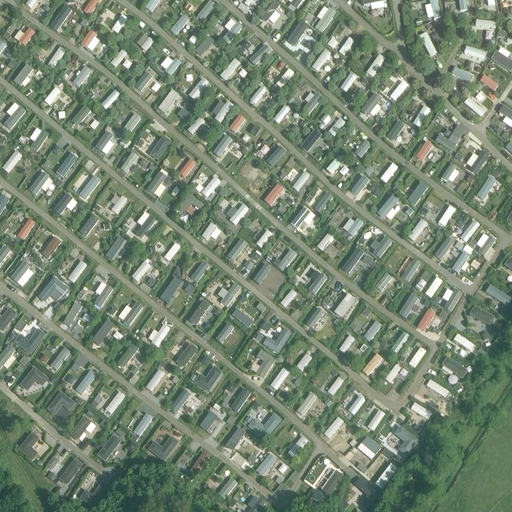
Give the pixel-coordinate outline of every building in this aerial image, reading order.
[(33,9),(37,0),(30,0),(27,6),(33,9)] [(91,0),(85,11),(92,15),(100,0),(91,0)] [(151,0),(145,7),(152,12),(161,0),(151,0)] [(294,0),(291,4),(297,9),(303,0),(294,0)] [(429,0),(431,5),(426,6),(428,18),(435,17),(435,19),(442,18),(438,0),(429,0)] [(459,0),(460,11),(468,11),(466,0),(459,0)] [(210,1),(197,17),(203,22),(217,6),(210,1)] [(267,23),(281,6),(275,1),(261,19),(267,23)] [(58,32),(73,10),(66,5),(51,27),(58,32)] [(316,29),(323,34),(336,14),(325,6),(318,17),(322,20),(316,29)] [(372,9),(373,16),(381,15),(379,7),(372,9)] [(118,34),(128,18),(122,14),(112,30),(118,34)] [(176,36),(190,21),(184,15),(170,30),(176,36)] [(99,18),(95,23),(99,26),(103,21),(99,18)] [(223,39),(229,44),(243,29),(232,19),(225,27),(229,32),(223,39)] [(84,21),(80,26),(86,29),(89,24),(84,21)] [(476,29),(487,29),(487,34),(496,34),(496,21),(476,21),(476,29)] [(301,22),(288,42),(296,47),(308,27),(301,22)] [(25,35),(20,31),(14,38),(25,47),(36,33),(30,28),(25,35)] [(81,43),(92,52),(101,40),(91,31),(81,43)] [(428,32),(420,35),(429,57),(437,54),(428,32)] [(145,35),(137,44),(146,52),(154,44),(145,35)] [(198,54),(203,58),(215,41),(209,37),(198,54)] [(349,37),(339,53),(345,56),(355,41),(349,37)] [(256,65),(272,51),(267,45),(251,59),(256,65)] [(60,47),(49,66),(55,69),(66,50),(60,47)] [(466,48),(465,55),(485,59),(486,51),(466,48)] [(116,68),(128,54),(123,50),(111,64),(116,68)] [(326,50),(313,66),(319,71),(332,55),(326,50)] [(379,54),(367,73),(373,78),(386,59),(379,54)] [(494,59),(508,68),(511,62),(498,54),(494,59)] [(321,71),(325,75),(337,59),(333,56),(321,71)] [(165,71),(171,77),(182,63),(176,58),(165,71)] [(221,76),(227,81),(241,64),(235,59),(221,76)] [(14,82),(21,87),(34,69),(28,64),(14,82)] [(86,66),(73,82),(80,88),(93,72),(86,66)] [(452,75),(471,82),(474,75),(455,68),(452,75)] [(276,84),(282,89),(295,73),(289,69),(276,84)] [(347,93),(358,77),(351,73),(341,89),(347,93)] [(152,79),(146,74),(135,88),(142,93),(152,79)] [(495,92),(499,86),(485,75),(480,81),(495,92)] [(162,78),(159,83),(163,86),(167,81),(162,78)] [(203,78),(189,96),(195,101),(209,83),(203,78)] [(390,97),(396,101),(408,86),(403,81),(390,97)] [(305,95),(312,87),(307,84),(301,91),(305,95)] [(51,106),(61,90),(55,87),(45,102),(51,106)] [(258,106),(263,97),(267,100),(272,94),(261,87),(251,101),(258,106)] [(101,105),(106,110),(120,95),(115,90),(101,105)] [(166,114),(180,96),(173,90),(159,109),(166,114)] [(317,93),(303,110),(309,115),(324,98),(317,93)] [(361,111),(368,117),(383,99),(375,93),(361,111)] [(467,102),(480,115),(484,111),(471,98),(467,102)] [(221,124),(234,105),(228,101),(215,119),(221,124)] [(16,103),(7,112),(12,117),(4,125),(11,130),(27,112),(16,103)] [(78,128),(93,110),(86,105),(72,122),(78,128)] [(274,120),(279,124),(291,110),(286,106),(274,120)] [(419,127),(430,110),(424,106),(413,123),(419,127)] [(499,113),(506,118),(503,122),(511,127),(511,110),(504,106),(499,113)] [(183,108),(178,115),(185,120),(190,113),(183,108)] [(129,135),(142,119),(136,113),(123,130),(129,135)] [(321,121),(327,125),(332,118),(326,114),(321,121)] [(99,117),(96,121),(101,125),(104,122),(99,117)] [(187,131),(192,135),(204,122),(200,118),(187,131)] [(335,136),(345,122),(340,118),(330,132),(335,136)] [(443,119),(430,135),(436,139),(449,124),(443,119)] [(399,121),(387,137),(394,142),(405,125),(399,121)] [(255,127),(250,135),(255,138),(260,131),(255,127)] [(30,139),(35,142),(31,147),(38,152),(49,135),(38,128),(30,139)] [(308,153),(322,137),(315,130),(301,147),(308,153)] [(110,131),(97,148),(102,153),(116,135),(110,131)] [(144,133),(140,138),(146,142),(150,137),(144,133)] [(221,159),(231,139),(224,135),(215,155),(221,159)] [(158,161),(172,142),(164,136),(150,154),(158,161)] [(362,159),(372,145),(366,140),(355,154),(362,159)] [(424,162),(434,146),(426,141),(416,158),(424,162)] [(244,146),(240,152),(245,155),(249,150),(244,146)] [(281,146),(267,163),(272,167),(286,150),(281,146)] [(3,169),(9,174),(22,156),(16,151),(3,169)] [(133,152),(120,169),(126,174),(139,157),(133,152)] [(63,178),(79,159),(72,153),(56,172),(63,178)] [(333,175),(344,160),(338,156),(327,170),(333,175)] [(252,157),(242,175),(248,178),(258,161),(252,157)] [(190,159),(180,174),(186,178),(196,163),(190,159)] [(392,163),(381,179),(387,183),(398,167),(392,163)] [(452,183),(460,171),(450,165),(443,178),(452,183)] [(160,171),(147,190),(155,195),(168,177),(160,171)] [(293,188),(298,192),(310,175),(305,171),(293,188)] [(29,191),(36,196),(42,189),(46,192),(54,181),(43,173),(29,191)] [(80,195),(86,200),(102,181),(96,176),(80,195)] [(202,193),(208,198),(221,181),(215,176),(202,193)] [(363,176),(351,192),(358,197),(370,181),(363,176)] [(490,177),(477,196),(484,201),(497,182),(490,177)] [(265,201),(272,207),(285,189),(278,184),(265,201)] [(416,205),(424,190),(419,187),(411,202),(416,205)] [(327,192),(315,209),(322,214),(334,198),(327,192)] [(54,211),(61,216),(74,198),(68,193),(54,211)] [(200,211),(205,205),(190,194),(180,208),(191,216),(197,208),(200,211)] [(390,195),(378,216),(391,222),(397,211),(394,210),(400,200),(390,195)] [(121,196),(113,211),(119,215),(128,199),(121,196)] [(242,203),(228,221),(236,228),(251,211),(242,203)] [(450,206),(439,223),(445,227),(456,209),(450,206)] [(141,226),(136,234),(144,240),(158,221),(145,212),(137,223),(141,226)] [(80,232),(87,237),(100,220),(93,214),(80,232)] [(125,221),(128,227),(135,224),(133,218),(125,221)] [(353,237),(364,224),(358,218),(355,222),(351,219),(343,228),(353,237)] [(19,237),(26,241),(35,222),(28,219),(19,237)] [(408,237),(414,242),(428,224),(422,219),(408,237)] [(453,229),(461,236),(468,227),(459,221),(453,229)] [(461,238),(466,243),(480,225),(475,221),(461,238)] [(211,223),(202,237),(209,241),(218,227),(211,223)] [(257,245),(263,249),(273,234),(267,230),(257,245)] [(327,233),(317,249),(324,253),(334,237),(327,233)] [(484,234),(477,244),(482,248),(479,252),(485,256),(497,240),(491,235),(489,237),(484,234)] [(42,254),(49,259),(62,242),(55,237),(42,254)] [(113,261),(127,241),(120,237),(106,256),(113,261)] [(435,256),(442,260),(455,242),(449,237),(435,256)] [(242,239),(228,257),(234,262),(248,244),(242,239)] [(175,243),(165,258),(170,261),(180,247),(175,243)] [(458,243),(455,248),(460,252),(463,247),(458,243)] [(357,247),(343,270),(351,275),(365,252),(357,247)] [(289,249),(278,268),(285,272),(297,254),(289,249)] [(458,273),(470,257),(464,252),(452,269),(458,273)] [(369,265),(373,259),(367,256),(363,261),(369,265)] [(143,280),(152,264),(146,260),(137,276),(143,280)] [(411,277),(420,263),(415,260),(405,274),(411,277)] [(68,279),(74,284),(88,266),(82,261),(68,279)] [(190,275),(187,280),(195,286),(210,264),(205,261),(194,277),(190,275)] [(17,282),(30,267),(24,262),(11,277),(17,282)] [(265,268),(253,283),(259,287),(270,272),(265,268)] [(26,272),(21,279),(26,282),(31,275),(26,272)] [(322,273),(309,290),(315,295),(328,278),(322,273)] [(387,273),(375,287),(382,292),(393,278),(387,273)] [(436,277),(426,295),(433,299),(443,281),(436,277)] [(103,282),(96,293),(100,295),(94,304),(101,309),(114,290),(103,282)] [(49,283),(39,300),(45,304),(56,287),(49,283)] [(182,289),(172,283),(162,300),(167,303),(170,297),(176,300),(182,289)] [(221,303),(228,308),(242,288),(235,283),(221,303)] [(511,298),(491,285),(486,292),(508,307),(511,301),(511,298)] [(281,304),(286,308),(297,294),(292,290),(281,304)] [(342,318),(356,300),(349,294),(334,312),(342,318)] [(412,294),(399,314),(407,319),(420,299),(412,294)] [(138,299),(123,317),(129,322),(144,304),(138,299)] [(204,300),(190,322),(197,326),(211,305),(204,300)] [(76,302),(64,323),(71,327),(83,307),(76,302)] [(10,307),(2,317),(0,315),(0,329),(4,332),(18,314),(10,307)] [(425,332),(436,314),(429,309),(418,327),(425,332)] [(473,309),(470,316),(490,324),(493,317),(473,309)] [(247,327),(252,322),(239,311),(234,316),(247,327)] [(321,327),(331,317),(326,312),(316,323),(321,327)] [(443,312),(440,318),(445,321),(448,316),(443,312)] [(371,342),(383,326),(376,321),(364,337),(371,342)] [(266,322),(260,332),(269,338),(276,328),(266,322)] [(100,345),(110,328),(105,324),(94,342),(100,345)] [(163,324),(152,343),(159,348),(170,328),(163,324)] [(221,347),(232,329),(226,326),(216,343),(221,347)] [(33,352),(43,331),(36,328),(26,348),(33,352)] [(267,337),(263,346),(281,355),(292,333),(283,329),(277,342),(267,337)] [(391,350),(397,354),(410,336),(404,332),(391,350)] [(471,351),(475,345),(458,334),(454,340),(471,351)] [(349,335),(340,350),(345,354),(355,339),(349,335)] [(118,364),(124,369),(140,349),(133,344),(118,364)] [(190,344),(177,363),(185,368),(198,350),(190,344)] [(16,359),(12,355),(16,351),(10,345),(0,356),(0,370),(4,366),(7,369),(16,359)] [(52,367),(59,371),(70,351),(63,347),(52,367)] [(420,347),(409,364),(415,369),(427,351),(420,347)] [(262,350),(257,357),(264,362),(256,374),(264,379),(277,360),(262,350)] [(480,350),(477,355),(481,358),(485,353),(480,350)] [(303,372),(313,359),(307,354),(297,367),(303,372)] [(363,371),(368,376),(383,358),(378,354),(363,371)] [(207,366),(211,360),(205,357),(201,363),(207,366)] [(464,378),(469,369),(447,357),(442,367),(464,378)] [(392,383),(401,367),(395,364),(387,380),(392,383)] [(37,382),(43,387),(50,379),(35,367),(20,385),(28,392),(37,382)] [(284,368),(270,386),(277,390),(290,372),(284,368)] [(146,388),(153,392),(165,374),(159,369),(146,388)] [(91,370),(76,391),(83,396),(98,375),(91,370)] [(2,381),(8,386),(16,377),(10,372),(2,381)] [(339,377),(328,392),(333,396),(344,382),(339,377)] [(446,397),(449,391),(430,380),(427,386),(446,397)] [(245,388),(231,408),(238,413),(252,393),(245,388)] [(393,388),(387,395),(393,400),(399,393),(393,388)] [(177,413),(192,395),(185,389),(171,407),(177,413)] [(106,411),(112,415),(126,396),(120,391),(106,411)] [(298,413),(305,417),(317,396),(310,392),(298,413)] [(200,396),(197,400),(203,404),(206,400),(200,396)] [(359,396),(348,411),(354,416),(365,401),(359,396)] [(253,407),(260,413),(264,408),(258,402),(253,407)] [(429,420),(433,413),(415,403),(411,409),(429,420)] [(379,410),(367,429),(374,433),(386,414),(379,410)] [(207,433),(219,416),(214,412),(201,428),(207,433)] [(147,413),(134,431),(141,436),(154,418),(147,413)] [(255,419),(248,427),(266,441),(283,420),(274,414),(264,426),(255,419)] [(85,416),(71,434),(78,440),(93,423),(85,416)] [(330,439),(344,422),(338,417),(324,434),(330,439)] [(364,427),(367,423),(360,418),(357,423),(364,427)] [(395,451),(405,459),(420,441),(401,425),(394,434),(403,441),(395,451)] [(239,427),(226,446),(234,451),(247,432),(239,427)] [(119,431),(115,435),(122,440),(126,436),(119,431)] [(19,450),(33,461),(39,453),(33,448),(41,438),(33,432),(19,450)] [(106,462),(122,441),(114,435),(98,455),(106,462)] [(167,462),(179,441),(171,436),(164,447),(154,442),(148,451),(167,462)] [(302,436),(289,454),(295,458),(308,440),(302,436)] [(379,463),(373,470),(380,475),(390,462),(375,450),(370,456),(379,463)] [(204,451),(190,471),(197,476),(211,456),(204,451)] [(263,477),(278,461),(271,455),(256,471),(263,477)] [(54,456),(47,466),(55,471),(61,461),(54,456)] [(251,457),(248,461),(253,465),(256,460),(251,457)] [(68,486),(84,465),(76,459),(59,479),(68,486)] [(342,478),(332,472),(321,492),(332,497),(342,478)] [(362,502),(368,508),(380,497),(363,477),(356,483),(368,497),(362,502)] [(218,494),(225,499),(238,483),(232,478),(218,494)] [(94,494),(85,490),(80,500),(98,509),(108,489),(99,484),(94,494)] [(258,500),(248,511),(259,511),(268,503),(256,493),(254,496),(258,500)] [(233,501),(229,506),(233,509),(237,504),(233,501)]
